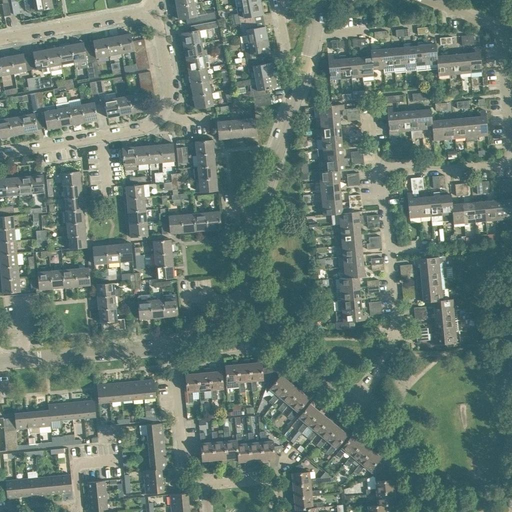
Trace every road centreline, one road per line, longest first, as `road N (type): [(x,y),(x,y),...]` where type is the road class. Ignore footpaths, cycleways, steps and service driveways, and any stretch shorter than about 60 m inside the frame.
road 1 (residential): [(376,168),(508,161),(499,32),(428,0)]
road 2 (residential): [(352,402),(394,350),(376,168)]
road 3 (residential): [(250,296),(243,243),(306,62)]
road 4 (residential): [(0,361),(172,345)]
road 5 (residential): [(101,136),(151,123),(167,101),(155,10)]
road 6 (residential): [(0,39),(155,10)]
road 7 (residential): [(205,485),(183,466),(172,345)]
road 8 (residential): [(352,402),(280,344),(250,296)]
road 9 (residential): [(419,511),(405,447),(352,402)]
